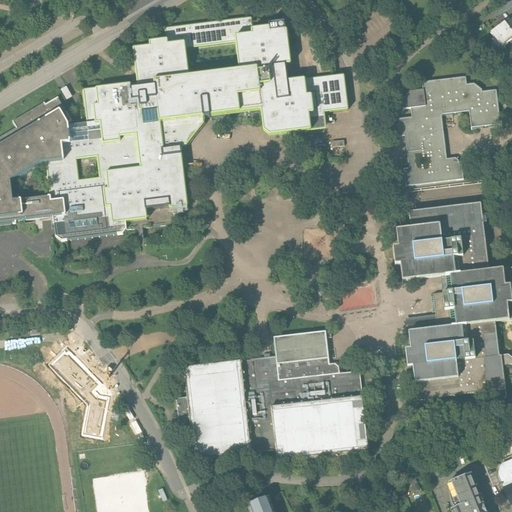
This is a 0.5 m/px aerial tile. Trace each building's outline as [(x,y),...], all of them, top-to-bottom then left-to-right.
[(171,40),(137,45),(143,83),(136,84),(89,88),(93,123),(85,124),(79,124),(63,96),(0,133),(0,227),(58,219),(61,238),(67,242),(113,237),(129,236),(133,231),(133,229),(133,226),(145,225),(195,220),(191,159),(190,149),(200,136),(210,121),(219,120),(269,114),(270,132),(278,138),(318,134),(318,130),(332,129),(331,112),(334,112),(352,111),(349,76),(295,82),(294,72),(294,68),(297,68),(292,22),(275,24),(275,28),(267,29),(259,29),(257,17),(169,29),(171,40)] [(506,22),(490,34),(501,48),(511,39),(511,29),(506,22)] [(447,157),(453,156),(449,130),(447,113),(457,112),(473,110),(475,126),(505,125),(503,99),(502,90),(502,88),(489,89),(479,82),(473,83),(472,76),(429,81),(430,88),(415,90),(408,99),(409,108),(416,107),(417,116),(404,117),(405,135),(410,135),(413,159),(408,159),(408,162),(447,157)] [(343,142),(330,143),(330,151),(343,150),(343,142)] [(447,157),(408,162),(409,170),(404,170),(406,187),(463,180),(462,164),(459,164),(459,162),(455,159),(447,160),(447,157)] [(422,211),(408,212),(410,229),(396,231),(398,247),(393,248),(395,265),(400,265),(402,281),(441,277),(441,285),(442,294),(430,295),(432,313),(435,312),(436,324),(437,329),(408,333),(410,350),(405,350),(407,368),(412,368),(416,400),(460,395),(496,391),(497,403),(502,402),(506,397),(503,371),(502,365),(511,364),(511,357),(508,355),(499,356),(495,322),(511,320),(511,268),(489,272),(480,202),(422,209),(422,211)] [(200,367),(183,369),(187,399),(175,401),(177,419),(178,431),(190,430),(193,460),(275,451),(276,462),(368,452),(359,373),(339,374),(339,369),(337,368),(335,367),(330,367),(325,332),(273,338),(275,358),(268,359),(200,367)] [(48,366),(83,402),(77,435),(102,440),(110,398),(106,397),(99,389),(103,385),(66,348),(48,366)] [(511,460),(502,465),(499,468),(498,471),(498,474),(498,478),(510,505),(511,504),(511,506),(511,460)] [(485,511),(471,474),(448,483),(449,485),(449,494),(450,501),(453,509),(450,510),(450,511),(485,511)] [(273,511),(268,498),(247,506),(249,511),(273,511)]
